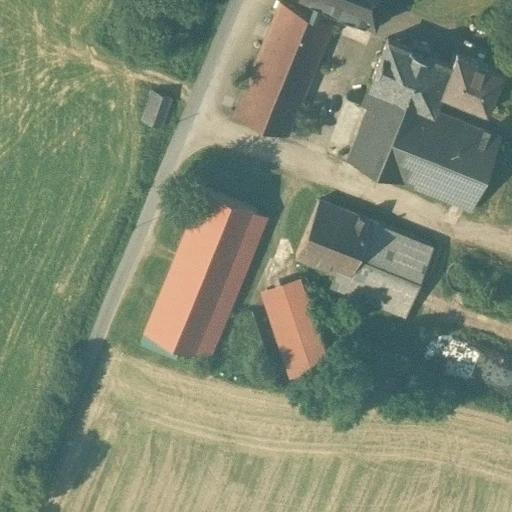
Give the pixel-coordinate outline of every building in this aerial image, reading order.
[(384,0),(311,0),(374,25),(384,0)] [(280,1),(234,114),(286,135),(331,22),(280,1)] [(432,48),(414,41),(412,47),(387,38),(369,84),(434,110),(443,89),(486,107),(502,69),(459,51),(453,64),(429,54),(432,48)] [(434,110),(369,84),(361,104),(368,107),(347,159),(511,225),(511,118),(509,117),(500,137),(434,110)] [(171,98),(153,90),(142,122),(160,128),(171,98)] [(204,188),(145,331),(196,351),(256,209),(204,188)] [(364,220),(318,200),(295,256),(341,274),(364,220)] [(432,246),(364,220),(341,274),(410,302),(432,246)] [(330,363),(301,273),(261,286),(290,376),(330,363)]
